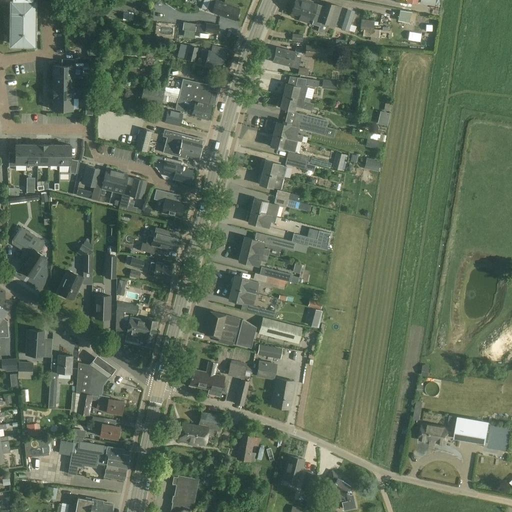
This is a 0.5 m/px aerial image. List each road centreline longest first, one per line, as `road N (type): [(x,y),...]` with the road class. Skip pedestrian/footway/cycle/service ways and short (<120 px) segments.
road 1 (residential): [(159,385),(399,478),(478,496)]
road 2 (secondary): [(207,197),(268,0)]
road 3 (secondary): [(159,385),(207,197)]
road 4 (residential): [(159,385),(0,277)]
road 5 (residential): [(0,66),(6,131),(87,131),(93,144)]
road 6 (secondary): [(134,511),(159,385)]
